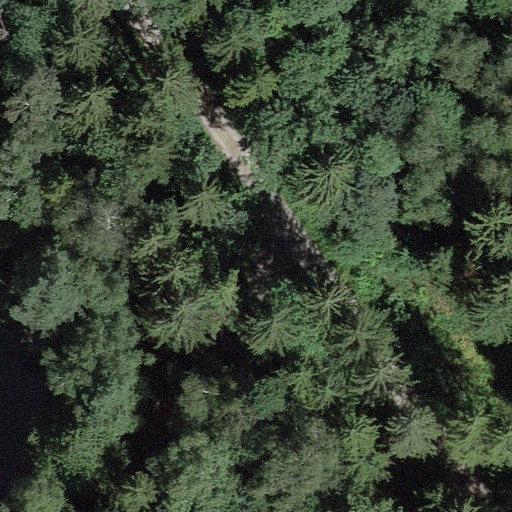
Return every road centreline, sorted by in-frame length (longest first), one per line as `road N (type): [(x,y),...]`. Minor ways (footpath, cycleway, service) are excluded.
road 1 (track): [(495,511),(143,0)]
road 2 (track): [(111,511),(301,240)]
